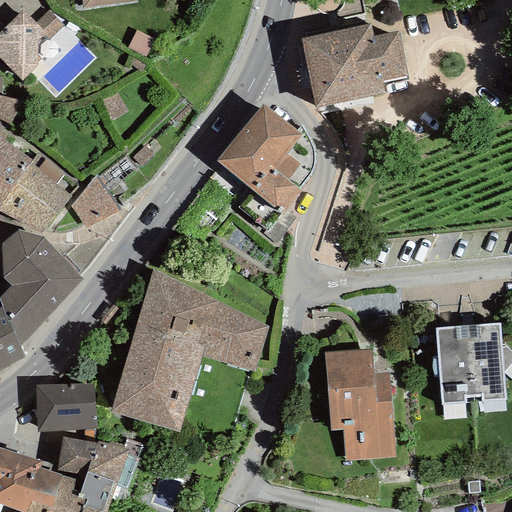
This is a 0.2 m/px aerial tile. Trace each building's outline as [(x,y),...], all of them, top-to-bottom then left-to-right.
[(35,23),(22,10),(4,27),(0,31),(0,58),(22,81),(39,65),(36,62),(53,45),(49,40),(44,35),(45,34),(35,23)] [(49,10),(35,23),(45,34),(44,35),(49,40),(64,26),(49,10)] [(368,22),(306,35),(318,95),(382,82),(379,69),(403,64),(395,27),(370,32),(368,22)] [(27,102),(0,96),(0,118),(19,127),(27,102)] [(299,128),(264,101),(221,155),(280,202),(295,183),(271,163),(299,128)] [(0,138),(0,204),(30,163),(32,161),(0,138)] [(32,161),(30,163),(0,204),(0,211),(40,233),(71,197),(78,187),(63,176),(37,154),(32,161)] [(117,211),(96,176),(71,207),(85,228),(117,211)] [(13,332),(19,346),(83,280),(42,237),(18,230),(1,245),(3,277),(11,286),(0,297),(0,303),(2,307),(13,332)] [(265,322),(155,269),(113,403),(177,421),(198,347),(252,361),(265,322)] [(0,339),(13,332),(2,307),(0,307),(0,339)] [(500,324),(467,326),(473,403),(506,401),(504,373),(501,344),(500,324)] [(467,326),(435,329),(441,405),(473,403),(467,326)] [(19,346),(13,332),(0,339),(0,370),(24,358),(19,346)] [(511,362),(511,353),(501,344),(504,373),(511,362)] [(372,349),(324,353),(330,431),(342,430),(345,461),(395,457),(388,372),(373,374),(372,349)] [(94,383),(34,386),(36,432),(96,430),(94,383)] [(56,473),(61,475),(83,482),(78,496),(86,500),(83,506),(100,511),(105,511),(128,449),(97,441),(97,444),(63,436),(56,473)] [(41,461),(0,448),(0,504),(22,511),(26,511),(31,502),(51,508),(61,475),(56,473),(39,468),(41,461)] [(83,482),(61,475),(51,508),(31,502),(26,511),(100,511),(83,506),(86,500),(78,496),(83,482)]
